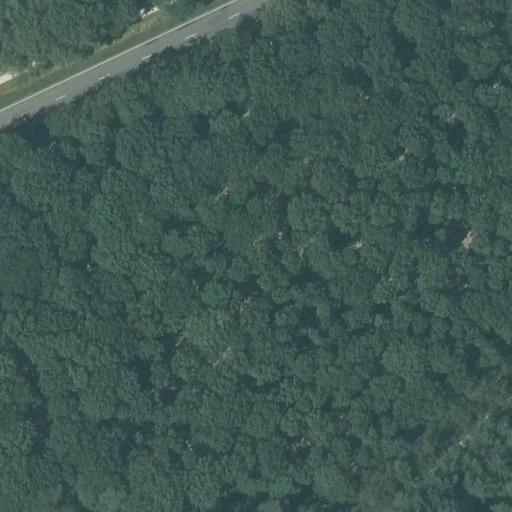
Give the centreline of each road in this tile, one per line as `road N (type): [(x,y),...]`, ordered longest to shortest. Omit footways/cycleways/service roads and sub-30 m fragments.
road 1 (track): [(0,492),(59,485),(304,511)]
road 2 (secondary): [(0,120),(253,0)]
road 3 (track): [(381,511),(511,391)]
